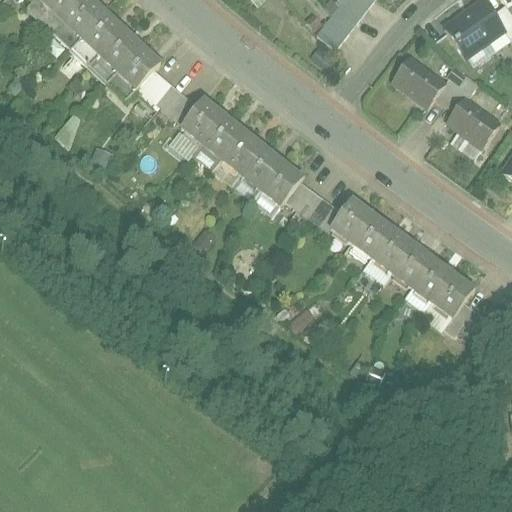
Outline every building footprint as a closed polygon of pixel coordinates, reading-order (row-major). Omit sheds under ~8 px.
[(57,0),(46,12),(134,91),(155,67),(80,0),(57,0)] [(368,0),(348,0),(316,42),(335,57),(375,5),(368,0)] [(503,36),(481,6),(443,33),(464,63),(503,36)] [(424,113),(443,89),(411,64),(392,89),(424,113)] [(445,76),(445,86),(452,87),(452,99),(467,100),(468,76),(445,76)] [(277,213),(300,185),(200,104),(177,133),(277,213)] [(479,157),(499,130),(465,106),(446,132),(479,157)] [(511,189),(511,159),(498,180),(511,189)] [(324,235),(449,323),(469,295),(344,207),(324,235)]
